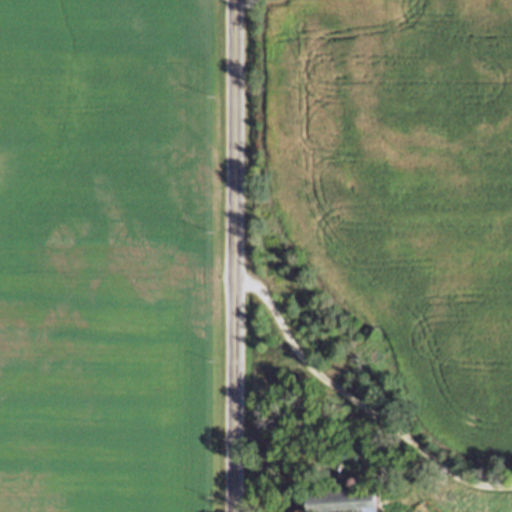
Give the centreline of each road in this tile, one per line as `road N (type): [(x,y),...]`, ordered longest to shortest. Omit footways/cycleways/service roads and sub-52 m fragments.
road 1 (secondary): [(233,511),(233,0)]
road 2 (track): [(511,486),(431,467),(375,415),(313,375),(233,273)]
